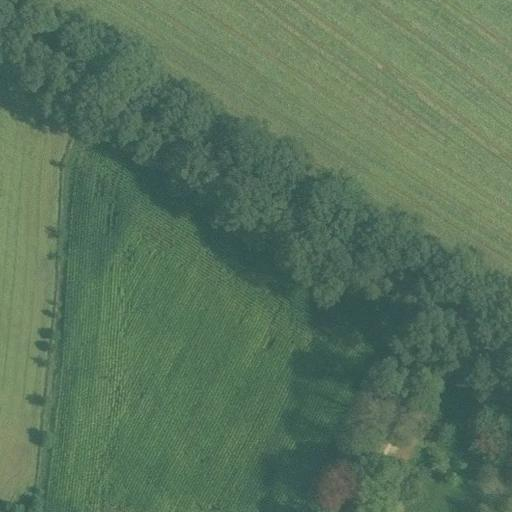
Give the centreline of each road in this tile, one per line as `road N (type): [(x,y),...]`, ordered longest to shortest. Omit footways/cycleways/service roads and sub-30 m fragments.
road 1 (unclassified): [(409,310),(0,29)]
road 2 (unclassified): [(409,310),(511,375)]
